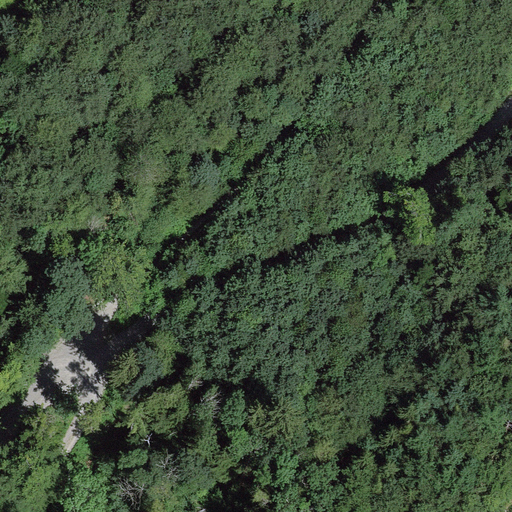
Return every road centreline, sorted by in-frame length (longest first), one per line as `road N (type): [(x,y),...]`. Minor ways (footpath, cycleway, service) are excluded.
road 1 (track): [(381,0),(236,193),(111,313),(95,352)]
road 2 (track): [(28,511),(81,418),(95,352)]
